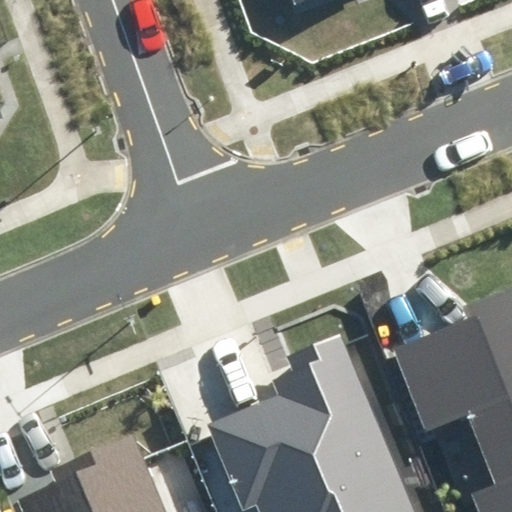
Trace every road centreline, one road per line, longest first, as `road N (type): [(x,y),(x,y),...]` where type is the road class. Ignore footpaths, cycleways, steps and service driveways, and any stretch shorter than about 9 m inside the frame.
road 1 (residential): [(511,94),(194,215)]
road 2 (residential): [(118,0),(194,215)]
road 3 (residential): [(194,215),(0,298)]
